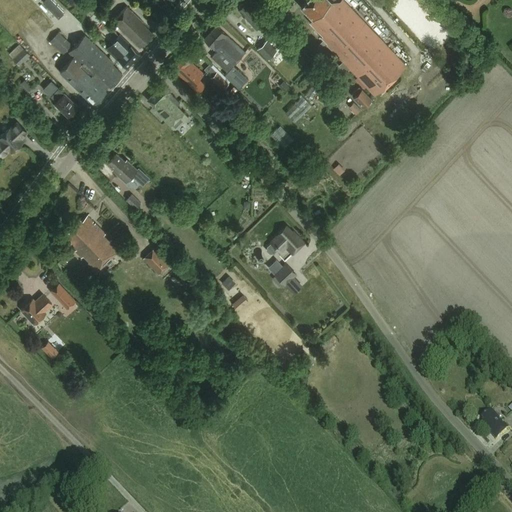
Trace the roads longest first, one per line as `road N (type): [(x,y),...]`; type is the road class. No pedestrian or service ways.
road 1 (unclassified): [(511,481),(441,402),(339,257),(153,61)]
road 2 (secondary): [(0,255),(153,61)]
